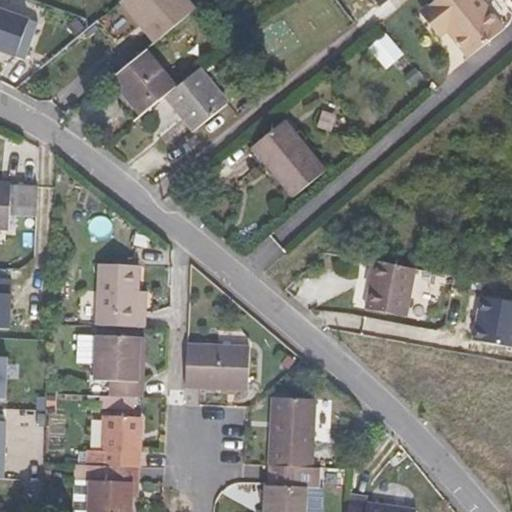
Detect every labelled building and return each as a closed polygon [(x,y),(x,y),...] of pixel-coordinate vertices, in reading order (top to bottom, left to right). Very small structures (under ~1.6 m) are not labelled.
[(122,0),(119,0),(141,27),(144,25),(122,0)] [(194,10),(185,0),(122,0),(144,25),(141,27),(155,43),(194,10)] [(442,23),(447,30),(469,57),(504,28),(481,0),(435,0),(424,9),(438,27),(442,23)] [(34,22),(0,9),(0,53),(10,57),(8,63),(18,66),(34,22)] [(424,9),(420,12),(440,36),(447,30),(442,23),(438,27),(424,9)] [(369,45),(384,65),(400,53),(386,33),(369,45)] [(111,79),(142,116),(165,97),(176,87),(146,50),(111,79)] [(228,104),(199,69),(176,87),(165,97),(194,132),(228,104)] [(252,148),(294,198),(325,172),(284,122),(252,148)] [(41,186),(0,183),(0,228),(8,229),(9,215),(40,217),(41,186)] [(375,262),(370,261),(365,287),(370,288),(375,262)] [(406,317),(414,269),(375,262),(370,288),(366,310),(406,317)] [(99,263),(96,326),(145,328),(146,312),(137,311),(138,291),(140,266),(99,263)] [(0,279),(0,329),(8,330),(10,280),(0,279)] [(148,291),(138,291),(137,311),(146,312),(148,291)] [(109,381),(108,397),(143,398),(143,381),(138,381),(139,338),(97,336),(95,381),(109,381)] [(250,348),(186,345),(184,388),(248,390),(250,348)] [(272,427),(270,466),(312,468),(315,400),(279,398),(277,428),(272,427)] [(88,451),(87,466),(139,468),(140,468),(142,418),(104,416),(102,451),(88,451)] [(87,466),(76,465),(75,480),(89,481),(88,511),(131,511),(132,498),(132,483),(138,483),(139,468),(87,466)] [(312,468),(270,466),(269,486),(264,486),(264,501),(263,511),(306,511),(308,488),(319,488),(320,469),(312,468)] [(68,511),(88,511),(89,481),(75,480),(70,480),(68,511)] [(308,488),(306,511),(322,511),(323,488),(319,488),(308,488)] [(349,502),(347,511),(415,511),(416,511),(349,502)]
